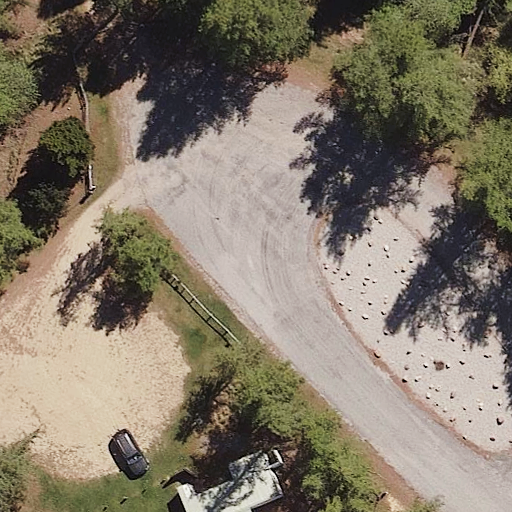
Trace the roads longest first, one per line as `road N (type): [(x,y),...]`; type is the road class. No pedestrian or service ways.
road 1 (residential): [(161,162),(491,511)]
road 2 (track): [(112,0),(161,162)]
